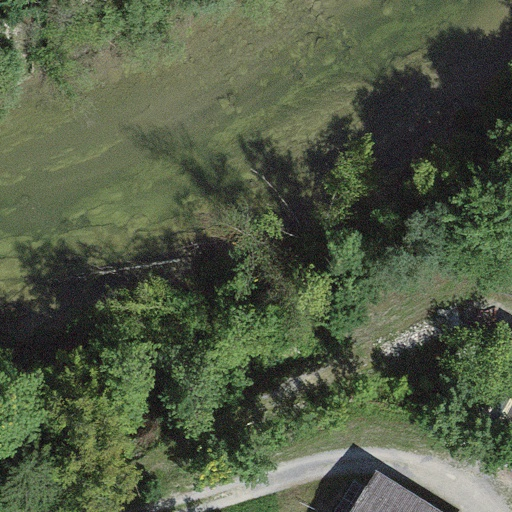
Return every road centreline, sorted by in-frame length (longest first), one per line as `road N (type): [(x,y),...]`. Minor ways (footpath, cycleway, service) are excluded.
road 1 (track): [(41,511),(463,322),(511,322)]
road 2 (track): [(190,511),(319,471),(388,464),(455,478),(502,511)]
